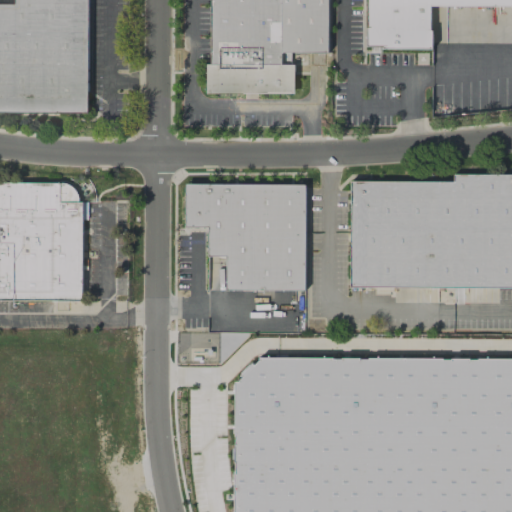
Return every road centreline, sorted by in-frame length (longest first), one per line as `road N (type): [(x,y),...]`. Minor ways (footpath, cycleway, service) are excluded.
road 1 (residential): [(511,139),(349,152),(158,154),(0,144)]
road 2 (residential): [(159,0),(158,317)]
road 3 (residential): [(158,317),(158,456),(169,511)]
